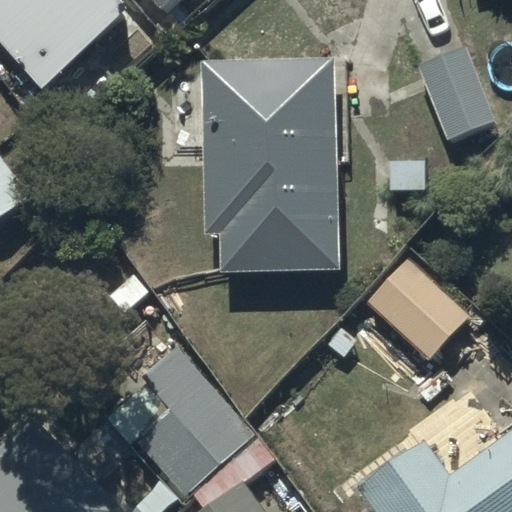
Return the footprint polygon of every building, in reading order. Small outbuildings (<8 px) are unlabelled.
[(131,1),(130,0),(0,0),(0,31),(45,80),(131,1)] [(468,60),(421,79),(453,154),(500,135),(468,60)] [(340,76),(205,77),(206,252),(222,251),(222,292),(342,291),(340,76)] [(0,234),(33,211),(0,165),(0,234)] [(408,267),(366,313),(433,374),(474,328),(408,267)] [(256,432),(179,346),(146,375),(176,407),(137,442),(185,495),(256,432)] [(0,511),(122,511),(125,509),(30,407),(0,434),(0,511)] [(434,453),(366,504),(372,511),(511,511),(511,449),(458,487),(434,453)] [(199,511),(263,511),(250,492),(277,473),(263,453),(193,501),(199,511)]
